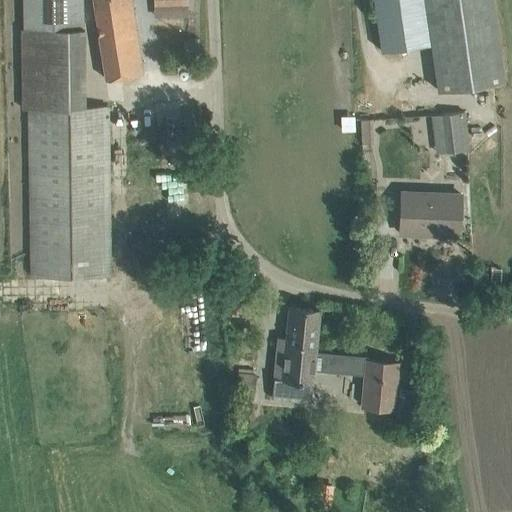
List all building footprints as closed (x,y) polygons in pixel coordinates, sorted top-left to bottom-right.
[(86,106),(83,28),(82,0),(23,0),(24,29),(20,29),(23,107),(27,107),(30,275),(90,274),(110,274),(108,106),(86,106)] [(93,0),(100,44),(138,38),(131,0),(93,0)] [(155,12),(167,12),(166,5),(187,4),(187,3),(187,0),(154,0),(155,4),(155,12)] [(430,43),(423,0),(373,0),(381,50),(430,43)] [(423,0),(430,43),(437,89),(475,84),(505,79),(493,0),(423,0)] [(106,79),(143,73),(138,38),(100,44),(106,79)] [(442,114),(446,152),(469,149),(465,111),(442,114)] [(459,235),(460,215),(461,191),(402,188),(400,232),(459,235)] [(310,400),(318,330),(320,310),(289,307),(286,342),(277,341),(272,396),(310,400)] [(393,408),(397,361),(367,358),(362,405),(393,408)] [(193,386),(194,409),(220,408),(219,385),(193,386)] [(412,419),(414,389),(399,388),(396,417),(412,419)] [(331,506),(334,485),(319,483),(316,504),(331,506)]
